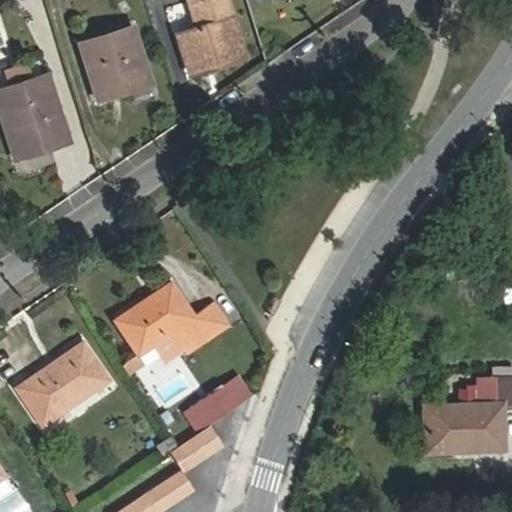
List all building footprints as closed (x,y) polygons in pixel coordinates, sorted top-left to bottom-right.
[(186,0),(196,34),(179,39),(191,80),(245,65),(226,0),(186,0)] [(126,100),(151,93),(135,34),(80,50),(95,99),(123,91),(126,100)] [(5,79),(29,73),(25,61),(2,68),(5,79)] [(43,157),(69,149),(49,84),(0,98),(0,105),(15,155),(40,147),(43,157)] [(95,99),(97,108),(126,100),(123,91),(95,99)] [(15,155),(18,165),(43,157),(40,147),(15,155)] [(195,321),(174,290),(115,328),(139,362),(175,337),(191,359),(230,334),(214,309),(195,321)] [(45,426),(109,382),(85,346),(19,390),(45,426)] [(476,405),(414,407),(415,449),(458,448),(458,460),(491,459),(489,417),(511,416),(510,380),(476,381),(476,405)] [(229,419),(243,409),(230,389),(215,399),(229,419)] [(215,399),(192,414),(206,435),(229,419),(215,399)] [(511,458),(511,440),(511,416),(489,417),(491,459),(511,458)] [(206,435),(178,455),(174,457),(184,473),(217,452),(206,435)] [(458,460),(458,448),(415,449),(416,461),(458,460)] [(173,511),(193,499),(177,476),(129,511),(173,511)]
